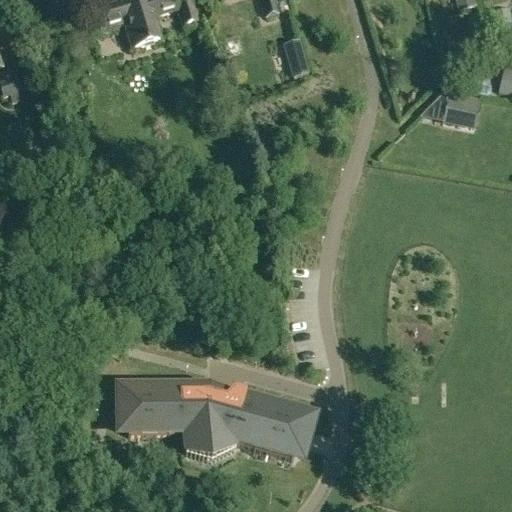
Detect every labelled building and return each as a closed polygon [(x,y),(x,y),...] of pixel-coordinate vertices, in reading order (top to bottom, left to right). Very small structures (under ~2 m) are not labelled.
[(130,32),(126,33),(131,52),(159,44),(152,21),(177,13),(182,29),(195,25),(205,59),(218,55),(207,18),(196,21),(189,0),(153,0),(147,2),(146,0),(141,0),(94,14),(101,37),(115,33),(114,29),(128,25),(130,32)] [(278,17),(273,0),(257,0),(264,21),(278,17)] [(472,0),(452,0),(457,15),(475,9),(472,0)] [(511,26),(507,10),(492,14),(496,30),(511,26)] [(24,29),(31,55),(48,50),(40,23),(24,29)] [(493,57),(495,58),(495,59),(500,60),(500,58),(509,60),(510,50),(495,48),(493,57)] [(14,65),(4,68),(9,83),(0,86),(0,93),(2,100),(9,98),(10,101),(12,106),(27,101),(16,65),(14,65)] [(498,95),(510,98),(511,89),(511,73),(504,72),(498,95)] [(448,99),(444,122),(476,128),(480,106),(448,99)] [(66,318),(62,338),(117,347),(121,327),(66,318)] [(192,445),(209,449),(217,443),(292,464),(296,450),(303,452),(311,443),(308,431),(301,429),(305,415),(299,413),(274,407),(248,399),(235,396),(234,396),(233,396),(227,402),(225,404),(221,403),(211,400),(207,399),(207,393),(207,391),(207,390),(206,389),(205,389),(179,389),(140,389),(127,390),(127,404),(120,404),(115,414),(120,425),(128,425),(127,440),(154,440),(179,439),(183,439),(183,442),(192,445)]
